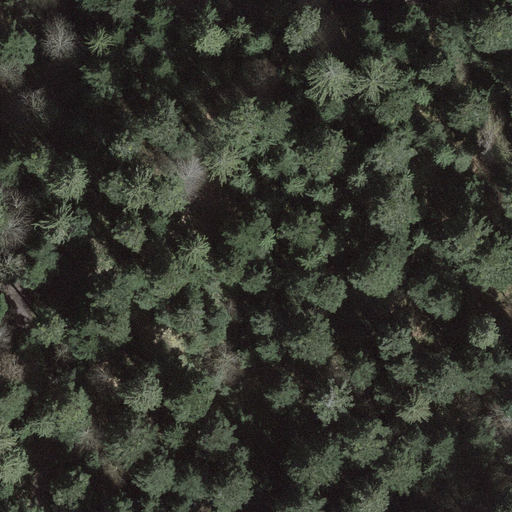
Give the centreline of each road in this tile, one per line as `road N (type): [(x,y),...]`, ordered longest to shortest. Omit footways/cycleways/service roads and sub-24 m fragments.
road 1 (track): [(0,285),(41,361),(46,411),(31,511)]
road 2 (track): [(171,0),(0,96)]
